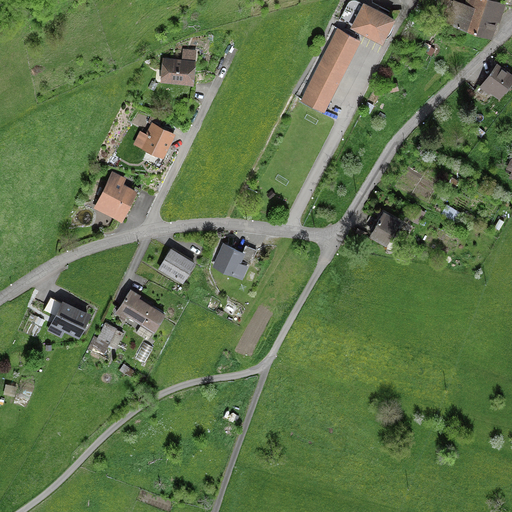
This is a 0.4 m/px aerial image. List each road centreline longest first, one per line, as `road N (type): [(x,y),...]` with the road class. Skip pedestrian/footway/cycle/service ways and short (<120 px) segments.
road 1 (residential): [(511,26),(414,121),(332,233),(223,224),(147,231),(54,264),(0,301)]
road 2 (track): [(268,363),(215,511)]
